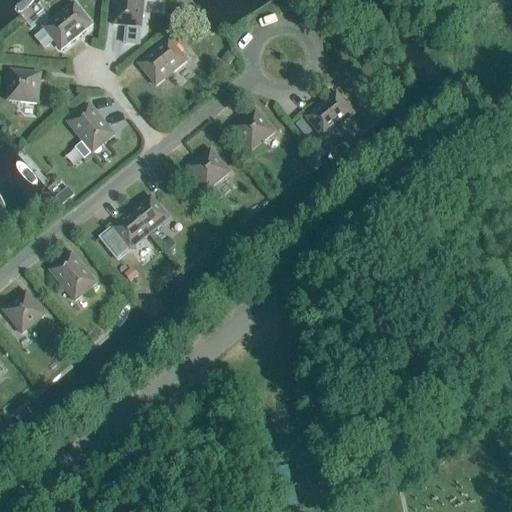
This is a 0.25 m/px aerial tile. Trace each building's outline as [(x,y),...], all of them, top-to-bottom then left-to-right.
[(115,0),(113,27),(126,28),(125,40),(140,42),(141,29),(143,0),(115,0)] [(44,30),(61,52),(91,27),(74,5),(44,30)] [(138,66),(156,88),(186,63),(168,42),(138,66)] [(229,67),(235,59),(227,53),(223,58),(224,64),(229,67)] [(40,76),(11,73),(8,102),(37,105),(40,76)] [(59,102),(64,108),(74,101),(69,94),(59,102)] [(306,119),(323,140),(353,116),(336,94),(306,119)] [(92,155),(114,137),(89,107),(68,125),(92,155)] [(255,112),(233,130),(251,153),(274,135),(255,112)] [(210,152),(188,170),(206,193),(229,175),(210,152)] [(309,154),(303,158),(302,164),(307,169),(315,162),(309,154)] [(62,207),(74,196),(68,189),(55,200),(62,207)] [(221,199),(214,190),(207,195),(214,205),(221,199)] [(150,199),(131,215),(149,236),(168,221),(150,199)] [(112,230),(100,240),(118,261),(129,252),(149,236),(131,215),(112,230)] [(71,255),(50,273),(74,303),(96,285),(71,255)] [(133,270),(124,277),(131,284),(139,277),(133,270)] [(44,317),(26,294),(3,313),(22,335),(44,317)]
